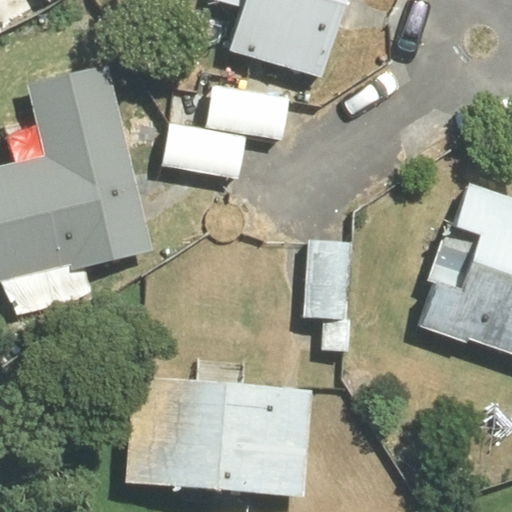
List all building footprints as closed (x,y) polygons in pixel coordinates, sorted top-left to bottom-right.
[(27,0),(31,8),(48,0),(27,0)] [(325,82),(345,0),(247,0),(232,57),(325,82)] [(46,157),(0,167),(0,284),(157,248),(113,58),(28,77),(46,157)] [(276,95),(199,85),(193,129),(151,124),(146,170),(223,179),(228,134),(271,139),(276,95)] [(511,349),(511,198),(463,182),(418,319),(511,349)] [(350,250),(294,245),(288,316),(344,320),(350,250)] [(135,372),(126,480),(307,494),(315,387),(135,372)]
